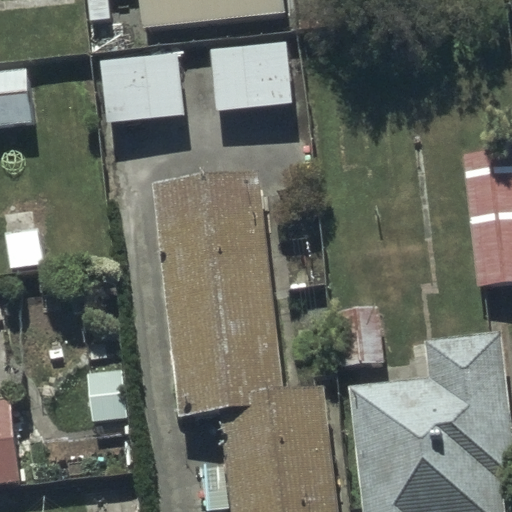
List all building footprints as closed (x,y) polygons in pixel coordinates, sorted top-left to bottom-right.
[(286,0),(143,0),(147,35),(288,20),(286,0)] [(295,49),(217,56),(222,116),(300,109),(295,49)] [(182,58),(106,65),(112,130),(188,123),(182,58)] [(34,76),(0,78),(0,130),(37,129),(34,76)] [(511,153),(455,161),(470,293),(511,288),(511,153)] [(257,177),(152,190),(182,425),(218,420),(250,417),(249,402),(285,398),(257,177)] [(382,317),(341,320),(344,372),(385,369),(382,317)] [(511,483),(495,341),(422,350),(426,385),(347,395),(360,511),(499,511),(496,486),(511,484),(511,483)] [(94,373),(96,424),(131,422),(129,371),(94,373)] [(250,417),(218,420),(229,511),(335,511),(321,394),(285,398),(249,402),(250,417)] [(12,408),(0,409),(0,490),(21,488),(12,408)]
